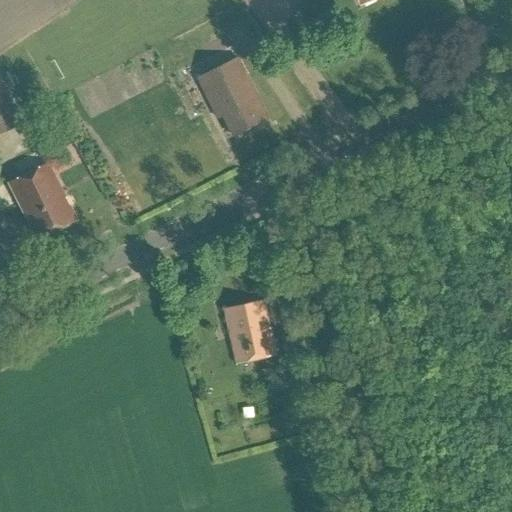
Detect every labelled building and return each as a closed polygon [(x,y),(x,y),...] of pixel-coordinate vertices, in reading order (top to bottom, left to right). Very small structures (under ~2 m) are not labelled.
[(237,58),(197,78),(217,118),(222,116),(233,136),(268,119),(237,58)] [(0,76),(0,137),(27,125),(3,75),(0,76)] [(8,184),(34,235),(45,229),(48,235),(77,220),(48,163),(8,184)] [(262,299),(224,308),(237,364),(275,355),(262,299)] [(283,335),(296,394),(309,391),(296,332),(283,335)]
